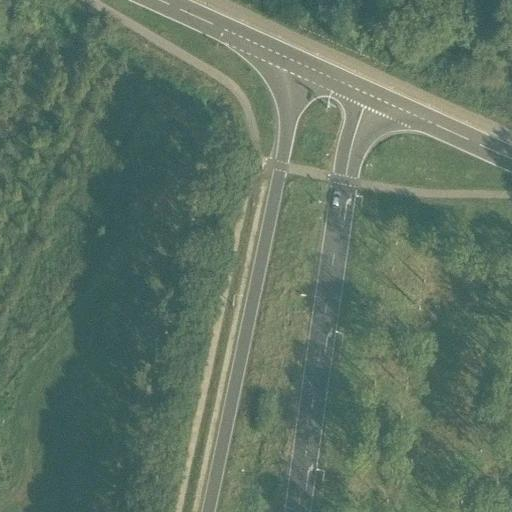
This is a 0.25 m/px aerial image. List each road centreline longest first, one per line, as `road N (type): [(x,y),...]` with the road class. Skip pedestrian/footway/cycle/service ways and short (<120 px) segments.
road 1 (trunk): [(301,65),(205,511)]
road 2 (trunk): [(290,511),(337,180),(359,90)]
road 3 (secondary): [(511,159),(359,90)]
road 4 (secondary): [(301,65),(156,0)]
